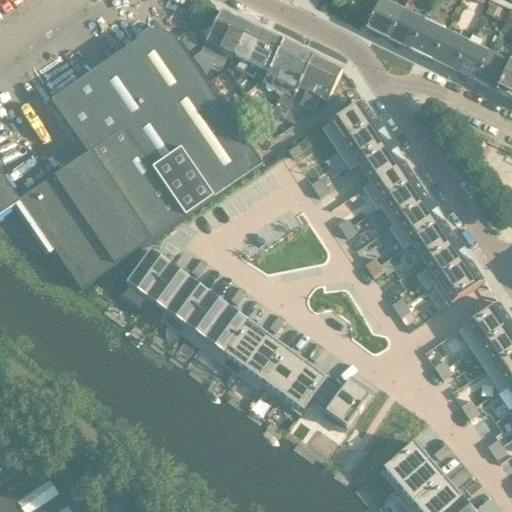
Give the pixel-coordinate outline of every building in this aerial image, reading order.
[(388,41),(401,13),(380,3),(367,31),(388,41)] [(490,4),(485,16),(493,20),(498,8),(490,4)] [(215,60),(235,20),(221,13),(213,29),(208,31),(205,38),(207,43),(202,54),(193,60),(205,77),(212,69),(215,60)] [(409,52),(423,24),(401,13),(388,41),(409,52)] [(235,58),(250,27),(235,20),(215,60),(212,69),(221,73),(224,65),(229,55),(235,58)] [(431,62),(444,34),(423,24),(409,52),(431,62)] [(245,75),(264,34),(250,27),(235,58),(242,61),(237,71),(230,77),(238,88),(245,75)] [(180,40),(188,53),(197,46),(194,28),(180,40)] [(21,204),(82,292),(262,168),(176,40),(156,31),(52,103),(89,157),(21,204)] [(268,74),(283,43),(264,34),(245,75),(238,88),(245,96),(252,91),(260,82),(253,79),(258,69),(268,74)] [(452,73),(466,45),(444,34),(431,62),(452,73)] [(314,58),(283,43),(268,74),(266,79),(296,94),(299,89),(314,58)] [(474,83),(488,55),(466,45),(452,73),(474,83)] [(495,94),(509,65),(488,55),(474,83),(495,94)] [(328,65),(314,58),(299,89),(306,92),(300,105),(307,109),(328,65)] [(511,101),(511,61),(509,65),(495,94),(511,101)] [(343,73),(328,65),(307,109),(314,112),(320,99),(328,103),(343,73)] [(280,97),(271,116),(283,122),(288,112),(292,102),(280,97)] [(363,104),(322,132),(335,152),(377,124),(363,104)] [(288,112),(283,122),(293,126),(299,123),(304,120),(302,119),(288,112)] [(377,124),(335,152),(349,172),(349,173),(358,168),(357,167),(391,144),(377,124)] [(391,144),(357,167),(358,168),(370,186),(370,187),(404,164),(391,144)] [(299,148),(289,155),(293,161),(303,155),(299,148)] [(370,186),(362,191),(362,192),(376,212),(376,213),(380,210),(380,209),(417,184),(404,164),(370,187),(370,186)] [(0,218),(21,204),(0,172),(0,218)] [(321,182),(312,188),(316,195),(326,188),(321,182)] [(417,184),(380,209),(380,210),(393,229),(431,204),(417,184)] [(326,188),(316,195),(320,201),(330,194),(326,188)] [(393,229),(389,231),(389,232),(402,252),(403,253),(411,247),(410,247),(444,224),(431,204),(393,229)] [(348,222),(338,228),(343,234),(352,228),(348,222)] [(444,224),(410,247),(411,247),(424,267),(458,244),(444,224)] [(352,228),(343,234),(347,241),(357,234),(352,228)] [(458,244),(424,267),(437,286),(471,264),(458,244)] [(144,250),(125,263),(138,272),(150,254),(144,250)] [(138,272),(127,287),(147,302),(171,269),(150,254),(138,272)] [(201,261),(196,268),(203,273),(208,266),(201,261)] [(375,261),(365,268),(369,274),(379,267),(375,261)] [(437,286),(433,288),(433,289),(447,310),(485,285),(471,264),(437,286)] [(379,267),(369,274),(374,280),(383,274),(379,267)] [(196,268),(191,274),(195,277),(198,279),(203,273),(196,268)] [(171,269),(147,302),(166,315),(166,316),(190,283),(188,281),(184,278),(171,269)] [(166,315),(160,323),(161,324),(181,338),(210,297),(197,288),(192,285),(190,283),(166,316),(166,315)] [(240,289),(235,296),(242,300),(247,294),(240,289)] [(235,296),(230,302),(234,305),(237,307),(242,300),(235,296)] [(210,297),(181,338),(200,352),(229,311),(227,310),(222,306),(210,297)] [(402,301),(392,308),(396,314),(406,307),(402,301)] [(511,324),(499,306),(458,334),(471,354),(511,326),(511,324)] [(406,307),(396,314),(400,320),(410,314),(406,307)] [(229,311),(200,352),(220,367),(248,325),(235,316),(231,313),(229,311)] [(279,317),(274,324),(281,329),(286,322),(279,317)] [(274,324),(269,330),(273,333),(276,335),(281,329),(274,324)] [(248,325),(220,367),(239,381),(268,339),(266,338),(261,334),(248,325)] [(511,326),(471,354),(485,374),(511,356),(511,326)] [(268,339),(239,381),(258,394),(259,395),(262,391),(261,390),(287,353),(275,344),(270,341),(268,339)] [(318,345),(313,352),(320,357),(324,350),(318,345)] [(313,352),(308,359),(311,361),(315,364),(320,357),(313,352)] [(287,353),(261,390),(262,391),(279,404),(307,367),(305,366),(300,363),(287,353)] [(511,356),(485,374),(498,394),(499,395),(507,390),(506,389),(511,385),(511,356)] [(444,363),(434,370),(438,377),(449,370),(444,363)] [(307,367),(279,404),(300,419),(313,401),(326,384),(327,382),(313,372),(309,369),(307,367)] [(449,370),(438,377),(443,383),(453,376),(449,370)] [(326,384),(313,401),(329,412),(323,419),(325,420),(327,417),(345,430),(343,434),(344,435),(371,399),(349,383),(341,394),(335,390),(326,384)] [(471,403),(461,410),(465,416),(476,410),(471,403)] [(476,410),(465,416),(469,423),(480,416),(476,410)] [(8,420),(0,424),(0,498),(57,459),(8,420)] [(498,443),(488,450),(492,456),(502,450),(498,443)] [(414,446),(380,475),(396,494),(430,465),(414,446)] [(446,446),(439,452),(445,458),(451,452),(446,446)] [(502,450),(492,456),(496,463),(506,456),(502,450)] [(439,452),(433,457),(438,463),(445,458),(439,452)] [(0,511),(123,511),(124,511),(57,459),(0,498),(0,511)] [(430,465),(396,494),(411,511),(412,511),(446,483),(430,465)] [(477,482),(471,488),(476,494),(483,489),(477,482)] [(412,511),(449,511),(462,501),(446,483),(412,511)] [(471,488),(464,493),(470,500),(476,494),(471,488)] [(471,511),(462,501),(449,511),(471,511)]
